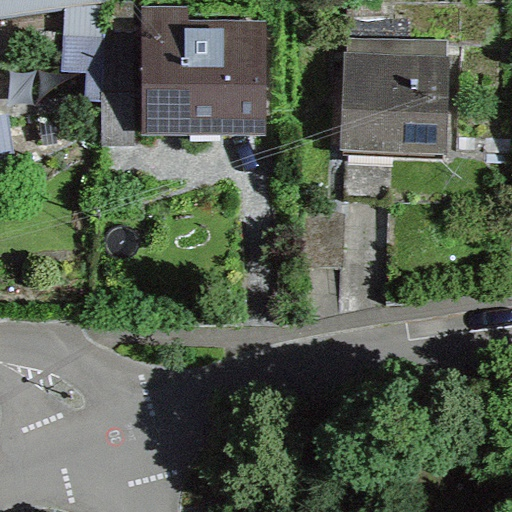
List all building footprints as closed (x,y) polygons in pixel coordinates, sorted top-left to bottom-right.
[(148,38),(147,132),(191,132),(191,118),(265,118),(265,27),(187,26),(187,38),(148,38)] [(107,33),(102,93),(136,93),(136,33),(107,33)] [(348,61),(448,64),(449,42),(349,38),(348,61)] [(448,64),(348,61),(345,146),(348,146),(392,147),(446,149),(448,64)] [(392,147),(348,146),(346,201),(391,204),(392,147)] [(345,211),(304,211),(305,269),(346,269),(345,211)]
